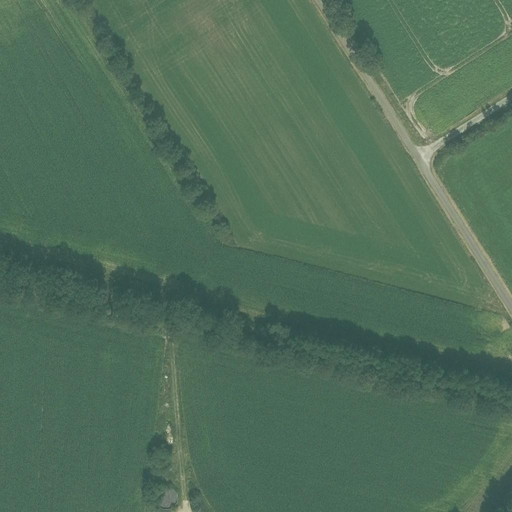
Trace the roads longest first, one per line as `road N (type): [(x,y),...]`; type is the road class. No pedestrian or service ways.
road 1 (unclassified): [(511,392),(166,327)]
road 2 (unclassified): [(417,156),(319,0)]
road 3 (unclassified): [(511,306),(417,156)]
road 4 (track): [(166,327),(0,266)]
